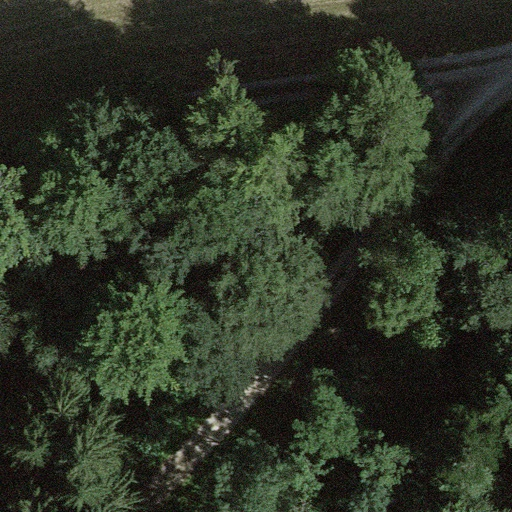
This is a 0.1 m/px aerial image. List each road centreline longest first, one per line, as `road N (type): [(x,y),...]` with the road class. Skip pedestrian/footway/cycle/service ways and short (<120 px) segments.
road 1 (track): [(511,83),(440,148),(210,435),(128,511)]
road 2 (track): [(0,148),(97,111),(511,45)]
